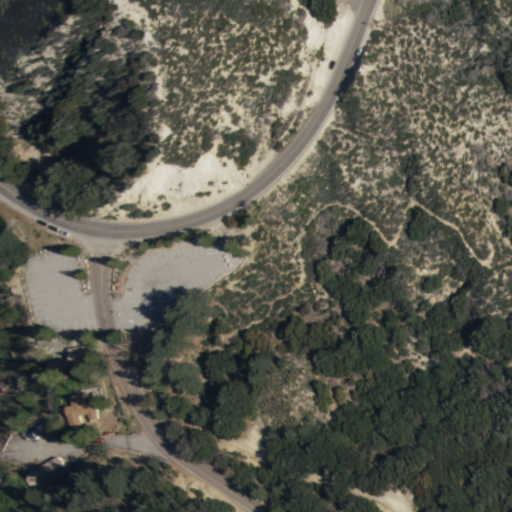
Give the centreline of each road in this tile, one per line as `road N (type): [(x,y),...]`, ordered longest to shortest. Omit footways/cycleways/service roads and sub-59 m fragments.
road 1 (secondary): [(101,228),(189,217),(270,178),(311,131),(372,0)]
road 2 (tertiary): [(249,511),(176,465),(151,437),(108,324),(101,228)]
road 3 (track): [(398,511),(335,484),(301,481),(123,370)]
